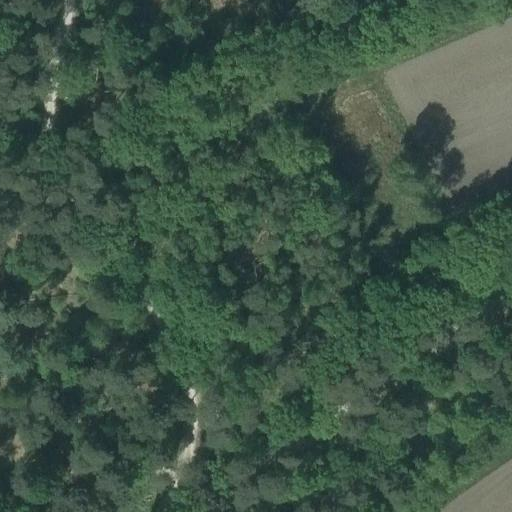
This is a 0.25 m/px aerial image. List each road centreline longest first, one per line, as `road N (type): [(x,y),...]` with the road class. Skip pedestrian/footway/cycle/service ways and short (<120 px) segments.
road 1 (track): [(73,0),(52,88),(51,174),(187,362),(178,511)]
road 2 (track): [(187,511),(511,296)]
